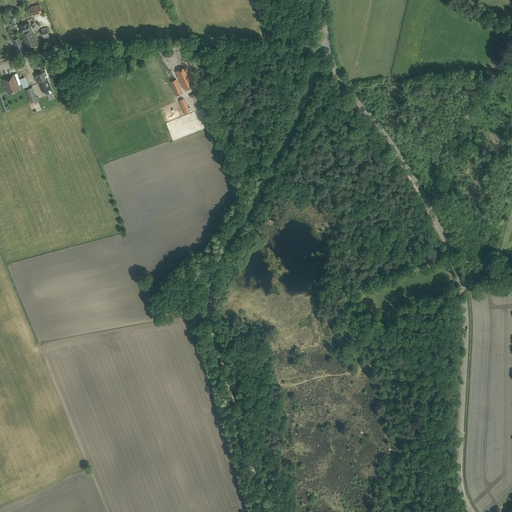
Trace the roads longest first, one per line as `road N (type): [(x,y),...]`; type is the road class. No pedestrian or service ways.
road 1 (unclassified): [(472,511),(459,475),(466,314),(454,257),(402,160),(339,78),(328,48)]
road 2 (track): [(265,511),(216,345),(209,291),(227,239),(269,167)]
road 3 (unclassified): [(0,67),(82,50),(181,43),(328,48)]
road 4 (track): [(269,167),(323,48)]
road 5 (track): [(360,369),(232,388)]
